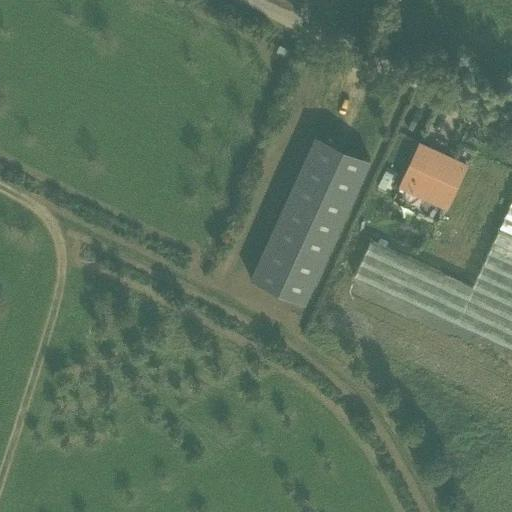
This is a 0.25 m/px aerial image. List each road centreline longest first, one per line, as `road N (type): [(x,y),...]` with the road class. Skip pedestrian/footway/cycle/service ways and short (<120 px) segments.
road 1 (track): [(44,207),(303,346),(372,409),(424,511)]
road 2 (track): [(0,477),(60,289),(44,207),(0,182)]
road 3 (unclassified): [(252,0),(511,122)]
